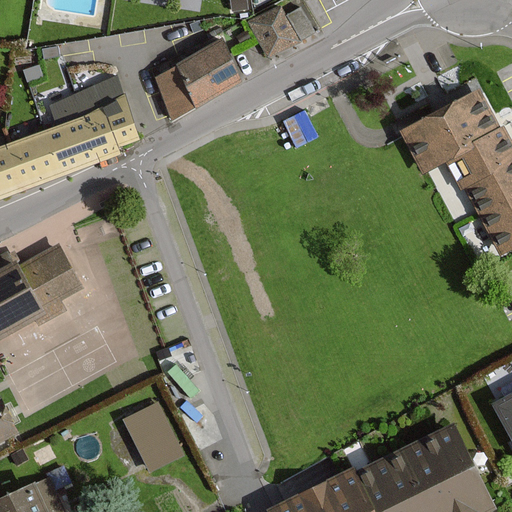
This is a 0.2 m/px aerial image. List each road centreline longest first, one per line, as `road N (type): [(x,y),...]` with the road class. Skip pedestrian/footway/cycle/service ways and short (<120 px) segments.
road 1 (residential): [(135,160),(246,511)]
road 2 (residential): [(135,160),(378,24)]
road 3 (residential): [(0,230),(135,160)]
